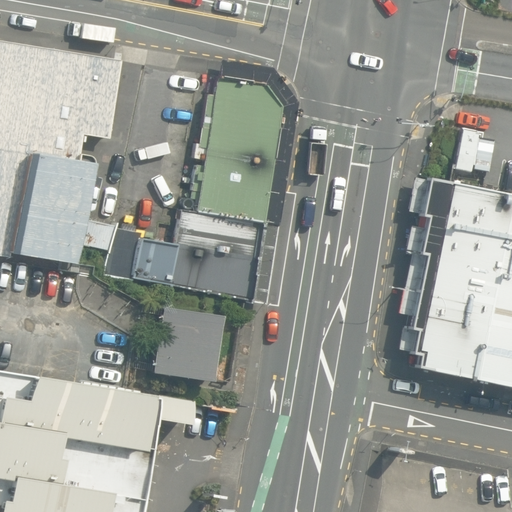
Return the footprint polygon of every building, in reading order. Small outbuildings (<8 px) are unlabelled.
[(0,46),(0,251),(68,261),(88,133),(102,136),(117,63),(0,46)] [(255,87),(213,81),(188,211),(257,221),(275,111),(255,87)] [(408,365),(511,386),(511,195),(442,181),(443,178),(422,174),(421,179),(410,176),(403,210),(413,213),(413,214),(419,216),(416,227),(406,224),(400,251),(407,252),(394,312),(404,314),(402,327),(397,326),(393,348),(403,350),(402,352),(410,353),(408,365)] [(257,221),(177,210),(171,243),(138,237),(131,281),(246,300),(257,221)] [(153,310),(145,375),(220,385),(228,319),(153,310)] [(0,373),(0,511),(125,511),(143,398),(120,393),(0,373)]
